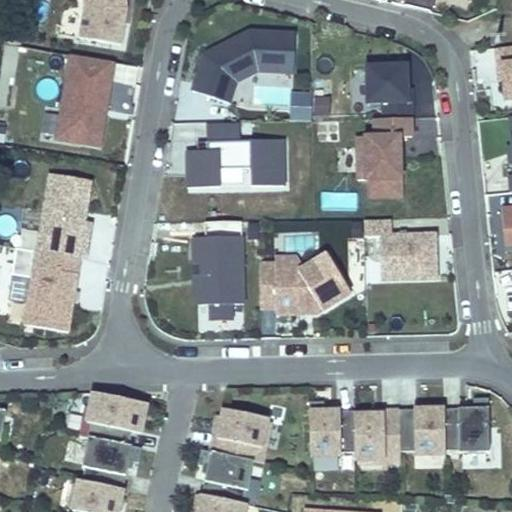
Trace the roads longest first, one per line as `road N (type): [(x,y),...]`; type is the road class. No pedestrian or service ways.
road 1 (residential): [(494,364),(449,59),(436,35),(298,0)]
road 2 (residential): [(184,0),(162,49),(124,275),(121,375)]
road 3 (residential): [(188,371),(494,364)]
road 4 (residential): [(188,371),(160,511)]
road 5 (residential): [(0,381),(121,375)]
